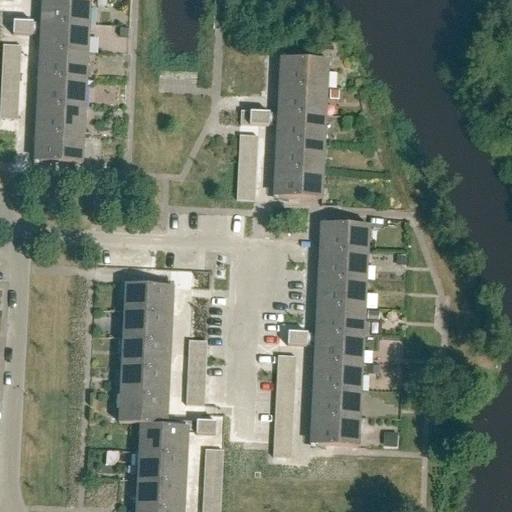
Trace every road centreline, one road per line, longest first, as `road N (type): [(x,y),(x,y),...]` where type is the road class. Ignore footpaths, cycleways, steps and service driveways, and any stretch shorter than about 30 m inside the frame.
road 1 (residential): [(244,438),(250,246),(20,237)]
road 2 (residential): [(10,511),(20,237)]
